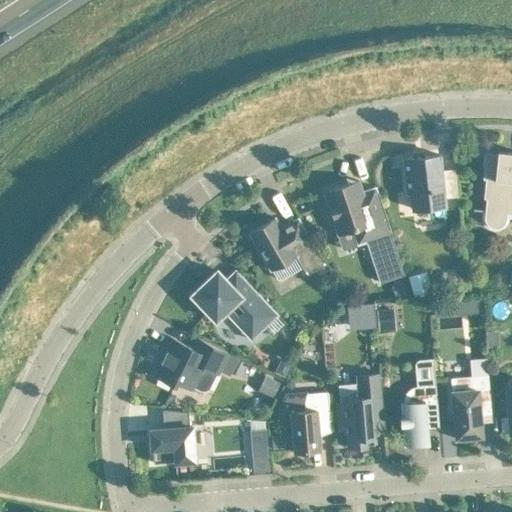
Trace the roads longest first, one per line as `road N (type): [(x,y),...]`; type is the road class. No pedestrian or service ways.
road 1 (residential): [(126,507),(511,476)]
road 2 (residential): [(511,106),(438,104),(356,121),(270,151),(173,210)]
road 3 (residential): [(126,507),(113,444),(115,390),(128,339),(191,241),(173,210)]
road 4 (residential): [(173,210),(64,322),(0,440)]
